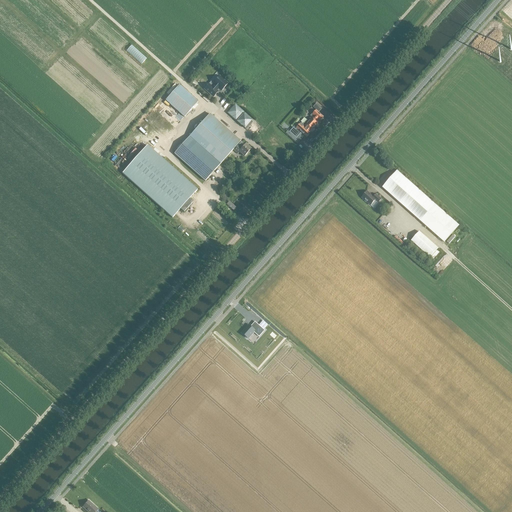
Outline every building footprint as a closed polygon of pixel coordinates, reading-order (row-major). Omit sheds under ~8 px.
[(141,65),(147,59),(132,45),(126,51),(141,65)] [(209,84),(204,89),(213,97),(218,92),(217,91),(219,89),(221,91),(228,84),(219,76),(213,84),(211,82),(209,84)] [(184,117),(198,102),(179,85),(165,100),(184,117)] [(313,118),(310,122),(315,127),(319,123),(318,121),(320,122),(324,117),(318,112),(322,108),(316,104),(313,107),(316,111),(311,116),(313,118)] [(236,119),(243,111),(235,105),(228,113),(236,119)] [(245,127),(252,119),(245,113),(238,121),(245,127)] [(210,114),(190,136),(175,153),(205,181),(233,150),(238,154),(239,152),(245,157),(251,149),(246,144),(245,145),(210,114)] [(294,128),(290,132),(296,138),(302,132),(303,133),(303,134),(306,137),(315,127),(307,120),(304,124),(302,123),(301,124),(300,124),(297,128),(296,130),(294,128)] [(140,126),(148,134),(152,130),(144,122),(140,126)] [(122,173),(172,218),(180,209),(184,212),(193,202),(189,199),(197,190),(163,159),(147,146),(122,173)] [(383,188),(444,242),(459,225),(397,171),(383,188)] [(378,203),(381,199),(376,195),(374,197),(368,192),(362,198),(371,205),(375,200),(378,203)] [(236,208),(229,201),(226,204),(233,211),(236,208)] [(419,231),(411,240),(430,257),(438,248),(419,231)] [(249,325),(242,333),(245,336),(245,337),(247,339),(248,338),(248,339),(254,332),(259,337),(265,331),(255,322),(253,324),(251,327),(249,325)] [(87,511),(96,511),(99,509),(89,500),(82,507),(87,511)]
